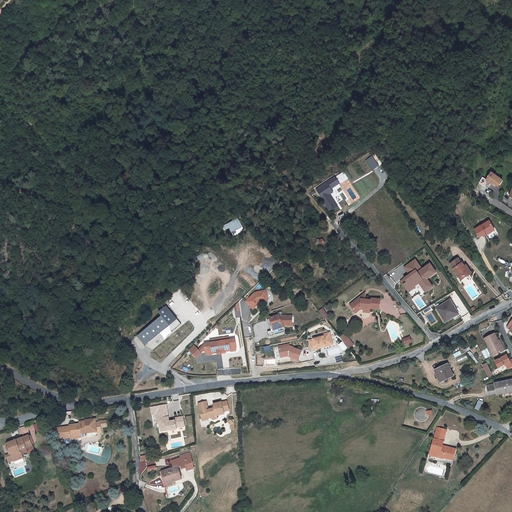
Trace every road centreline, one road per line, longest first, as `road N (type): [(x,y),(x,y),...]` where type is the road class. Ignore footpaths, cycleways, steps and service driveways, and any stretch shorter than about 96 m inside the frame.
road 1 (track): [(139,357),(73,334),(63,322),(75,218),(70,190),(57,161),(0,95)]
road 2 (tertiary): [(503,429),(447,404),(337,375)]
road 3 (residential): [(332,222),(434,342)]
road 4 (tertiary): [(337,375),(191,388)]
